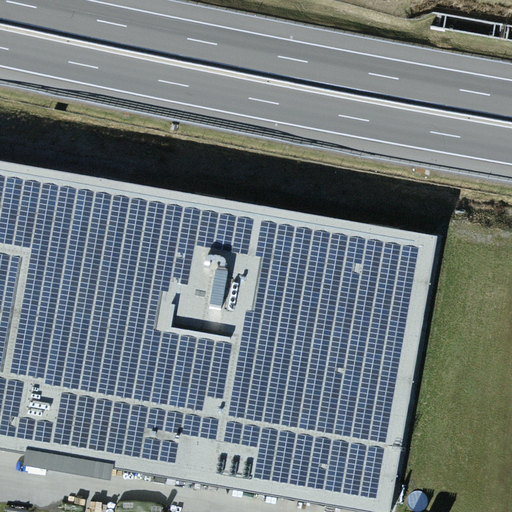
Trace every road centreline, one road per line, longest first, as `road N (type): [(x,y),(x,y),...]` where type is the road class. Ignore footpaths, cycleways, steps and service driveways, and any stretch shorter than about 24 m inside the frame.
road 1 (motorway): [(0,47),(511,147)]
road 2 (motorway): [(511,98),(5,0)]
